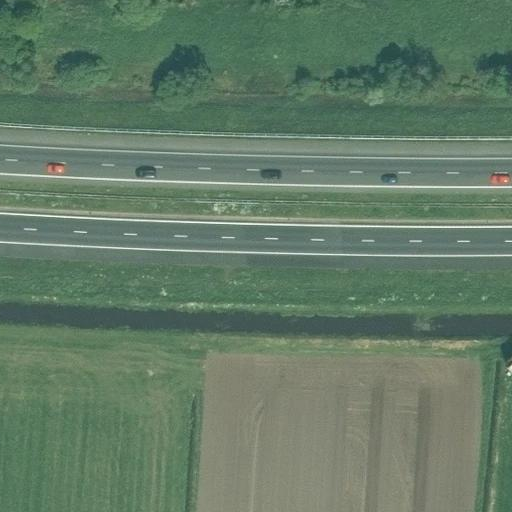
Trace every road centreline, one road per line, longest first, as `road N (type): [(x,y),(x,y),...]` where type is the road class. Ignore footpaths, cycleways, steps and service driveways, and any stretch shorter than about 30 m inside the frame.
road 1 (motorway): [(0,228),(386,247),(511,244)]
road 2 (motorway): [(511,172),(0,156)]
